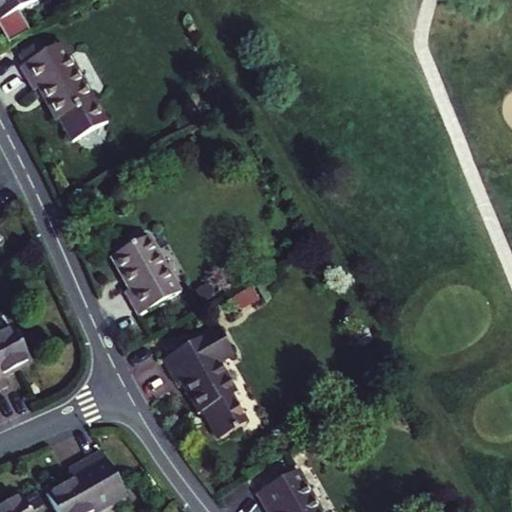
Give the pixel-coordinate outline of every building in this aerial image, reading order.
[(0,0),(0,21),(34,2),(33,0),(0,0)] [(22,67),(18,69),(32,93),(39,89),(57,121),(60,118),(73,141),(106,122),(93,99),(90,101),(59,46),(45,55),(39,45),(17,58),(22,67)] [(146,239),(110,259),(128,290),(122,293),(136,318),(178,294),(146,239)] [(11,326),(0,332),(0,390),(6,387),(2,378),(30,363),(11,326)] [(217,332),(162,362),(175,385),(179,382),(197,415),(203,411),(219,440),(244,426),(228,397),(233,395),(216,364),(231,357),(217,332)] [(71,479),(45,493),(55,511),(96,511),(124,496),(98,451),(66,470),(71,479)] [(320,511),(297,471),(257,494),(267,511),(320,511)] [(0,511),(28,511),(18,494),(0,504),(0,511)]
